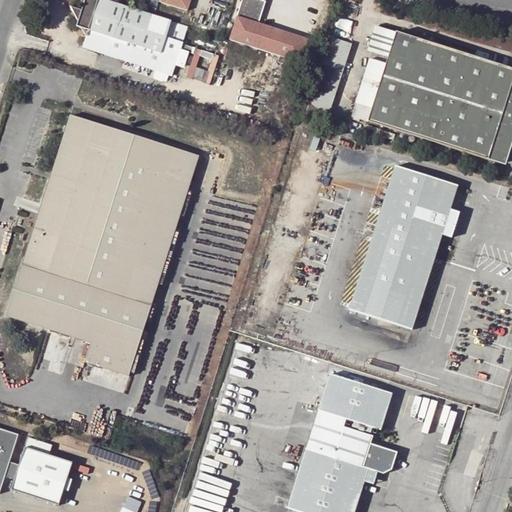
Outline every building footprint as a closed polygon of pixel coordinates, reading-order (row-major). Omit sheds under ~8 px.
[(172,76),(187,28),(99,0),(84,0),(81,11),(70,8),(77,22),(76,27),(80,29),(88,31),(86,38),(82,48),(172,76)] [(186,11),(189,0),(158,0),(158,1),(186,11)] [(241,0),(229,40),(300,63),(308,39),(258,23),(265,2),(259,0),(241,0)] [(389,58),(396,34),(376,27),(369,51),(389,58)] [(501,164),(511,130),(511,69),(506,68),(502,66),(505,59),(495,56),(492,63),(397,33),(396,34),(389,58),(387,64),(370,59),(352,117),(501,164)] [(314,90),(335,96),(351,44),(330,37),(314,90)] [(306,116),(327,123),(335,96),(314,90),(306,116)] [(152,305),(199,156),(71,116),(24,264),(152,305)] [(511,130),(501,164),(506,166),(511,146),(511,130)] [(449,210),(457,186),(395,166),(348,309),(410,329),(441,233),(451,236),(458,213),(449,210)] [(130,376),(152,305),(24,264),(7,317),(92,344),(87,362),(130,376)] [(287,510),(291,511),(354,511),(364,484),(367,485),(375,481),(377,475),(383,477),(391,472),(397,455),(370,446),(373,439),(344,429),(346,422),(380,433),(392,396),(330,376),(287,510)] [(20,434),(0,427),(0,493),(0,494),(6,476),(16,479),(12,490),(60,505),(74,462),(50,454),(53,445),(29,437),(20,465),(11,461),(20,434)] [(227,511),(230,488),(198,485),(194,511),(227,511)] [(130,498),(126,506),(138,511),(142,503),(130,498)]
